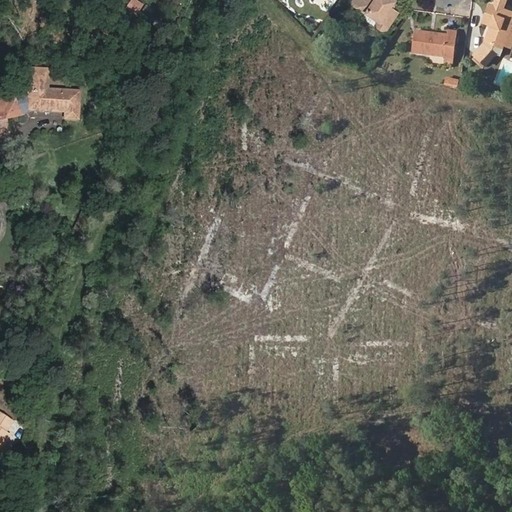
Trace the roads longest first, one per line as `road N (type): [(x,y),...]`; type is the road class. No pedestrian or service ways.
road 1 (track): [(194,511),(326,424),(401,404),(487,451),(511,477)]
road 2 (residential): [(249,166),(165,342),(131,511)]
road 3 (residential): [(388,205),(283,158),(249,166)]
road 4 (residential): [(388,205),(340,312),(337,339)]
road 5 (residential): [(511,248),(497,234),(388,205)]
